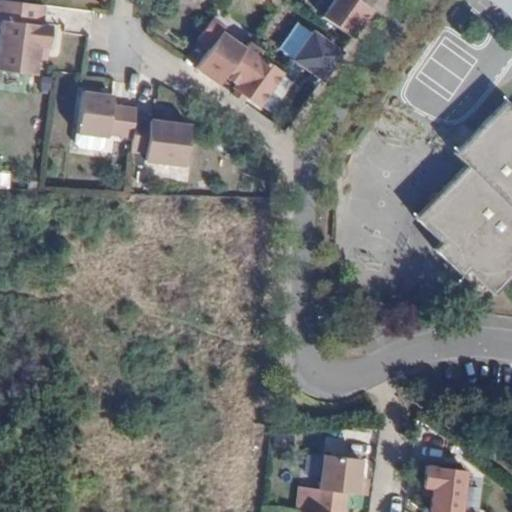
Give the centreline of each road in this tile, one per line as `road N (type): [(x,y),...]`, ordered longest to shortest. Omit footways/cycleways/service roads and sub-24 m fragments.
road 1 (residential): [(306,171),(303,332),(316,370),(336,378),(388,361)]
road 2 (residential): [(306,171),(123,44),(129,0)]
road 3 (residential): [(421,0),(306,171)]
road 4 (residential): [(385,511),(398,397),(388,361)]
road 5 (residential): [(388,361),(430,343),(511,344)]
